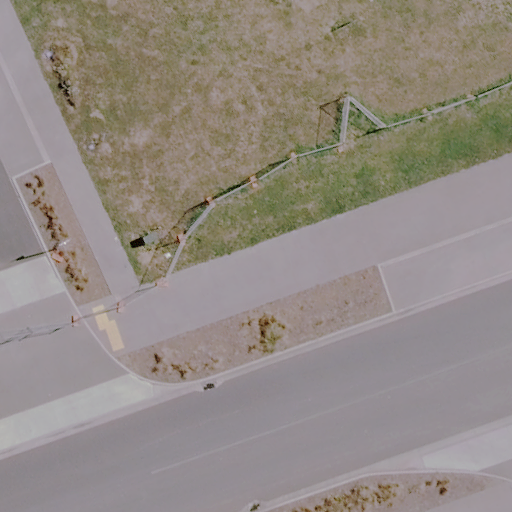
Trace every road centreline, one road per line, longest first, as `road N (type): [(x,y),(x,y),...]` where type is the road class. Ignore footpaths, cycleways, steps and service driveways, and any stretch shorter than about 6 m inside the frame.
road 1 (residential): [(95,489),(511,337)]
road 2 (residential): [(95,489),(0,279)]
